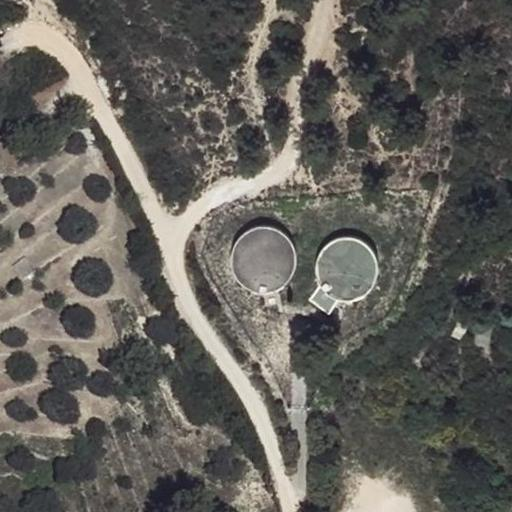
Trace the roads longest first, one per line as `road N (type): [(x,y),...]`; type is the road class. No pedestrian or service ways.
road 1 (track): [(317,0),(314,73),(298,99),(298,152),(223,197),(173,241)]
road 2 (track): [(173,241),(212,345),(259,416),(290,511)]
road 3 (track): [(173,241),(75,57),(39,33)]
